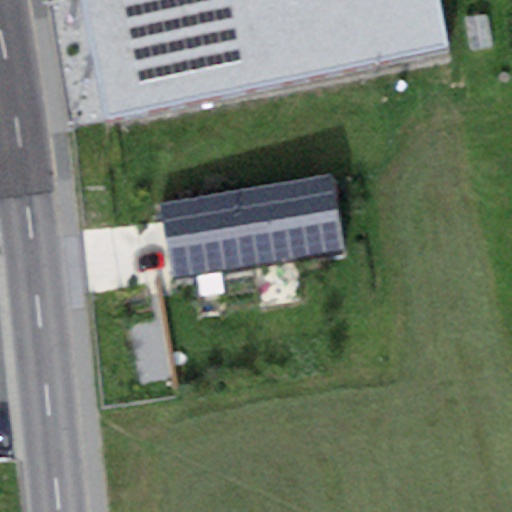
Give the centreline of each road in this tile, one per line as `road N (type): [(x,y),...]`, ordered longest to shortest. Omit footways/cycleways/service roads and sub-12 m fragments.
road 1 (primary): [(62,511),(30,205)]
road 2 (primary): [(30,205),(1,0)]
